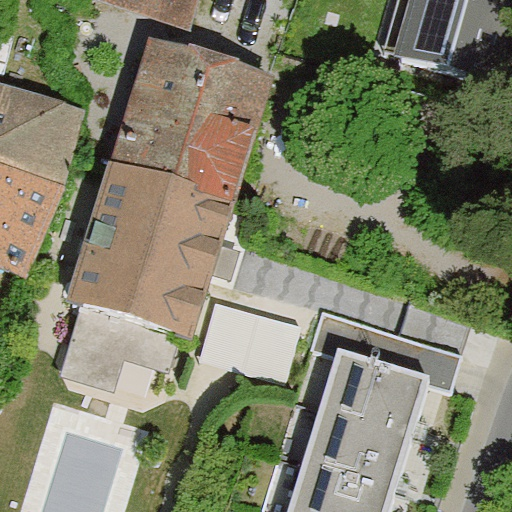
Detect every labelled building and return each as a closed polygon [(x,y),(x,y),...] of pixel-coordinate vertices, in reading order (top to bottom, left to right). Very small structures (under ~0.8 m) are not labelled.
[(98,0),(98,4),(198,36),(208,0),(98,0)] [(511,67),(511,0),(416,0),(403,51),(509,80),(511,67)] [(113,170),(233,205),(270,82),(151,49),(113,170)] [(73,165),(84,114),(0,93),(0,291),(19,300),(41,249),(73,165)] [(233,205),(113,170),(75,299),(195,334),(233,205)] [(417,304),(409,331),(460,345),(467,318),(417,304)] [(387,511),(430,377),(341,350),(290,511),(387,511)]
